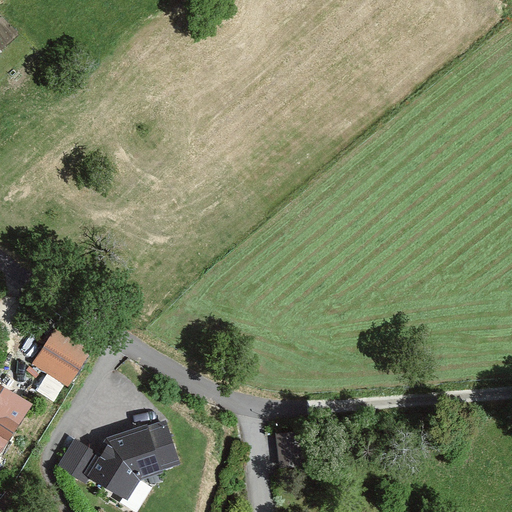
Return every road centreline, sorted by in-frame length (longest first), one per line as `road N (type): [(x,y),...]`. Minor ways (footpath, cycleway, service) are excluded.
road 1 (residential): [(0,258),(108,337),(262,415),(267,511)]
road 2 (track): [(262,415),(511,399)]
